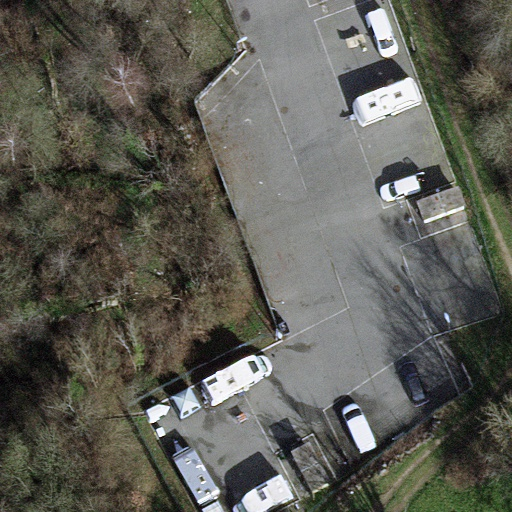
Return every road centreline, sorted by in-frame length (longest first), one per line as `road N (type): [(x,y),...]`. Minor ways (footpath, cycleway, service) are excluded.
road 1 (track): [(449,0),(492,122),(499,217),(511,256)]
road 2 (track): [(511,383),(393,511)]
